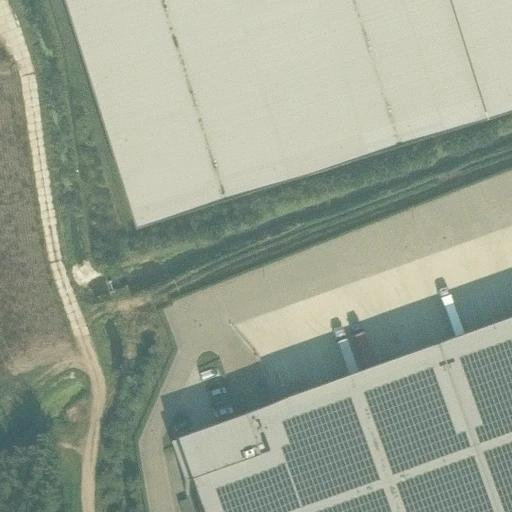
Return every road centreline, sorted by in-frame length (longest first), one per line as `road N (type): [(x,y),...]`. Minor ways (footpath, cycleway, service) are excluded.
road 1 (track): [(0,27),(10,28),(29,83),(52,257),(94,372)]
road 2 (track): [(88,511),(101,389),(94,372),(61,369),(0,414)]
